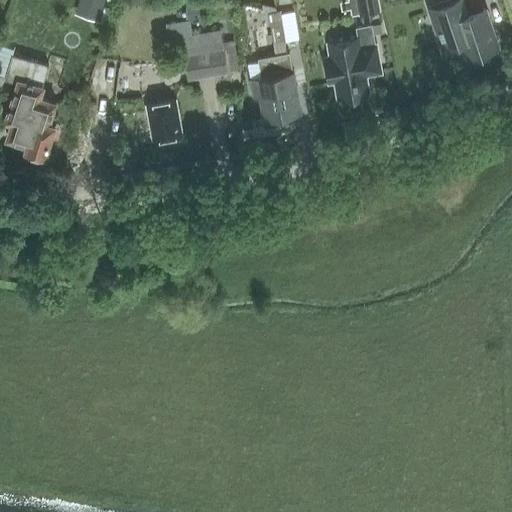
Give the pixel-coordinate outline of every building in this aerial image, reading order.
[(106,0),(79,0),(75,13),(95,20),(99,21),(106,0)] [(197,0),(185,0),(186,19),(198,18),(197,0)] [(377,0),(357,0),(359,12),(370,10),(372,19),(380,17),(378,9),(379,8),(377,0)] [(467,15),(466,13),(461,0),(445,0),(434,4),(435,7),(430,9),(442,47),(452,44),(459,64),(472,60),(471,56),(497,47),(485,9),(467,15)] [(280,10),(267,12),(273,43),(286,41),(285,36),(281,16),(280,10)] [(376,42),(375,42),(374,35),(372,26),(372,23),(355,26),(357,36),(327,41),(330,55),(324,56),(328,81),(334,80),(337,97),(345,95),(345,98),(362,95),(362,92),(369,91),(366,74),(381,71),(376,42)] [(381,24),(372,26),(374,35),(383,34),(381,24)] [(188,77),(227,70),(221,29),(181,35),(188,77)] [(263,118),(301,111),(294,70),(293,70),(289,51),(283,52),(270,55),(258,57),(261,76),(250,78),(253,96),(259,95),(263,118)] [(45,154),(54,123),(48,122),(55,101),(39,96),(43,85),(42,85),(48,64),(12,53),(5,77),(18,81),(6,119),(12,121),(7,136),(28,142),(26,148),(45,154)] [(154,138),(181,133),(175,98),(147,103),(154,138)] [(34,260),(34,247),(10,247),(10,259),(22,259),(34,260)] [(33,268),(34,260),(22,259),(21,265),(21,267),(33,268)]
